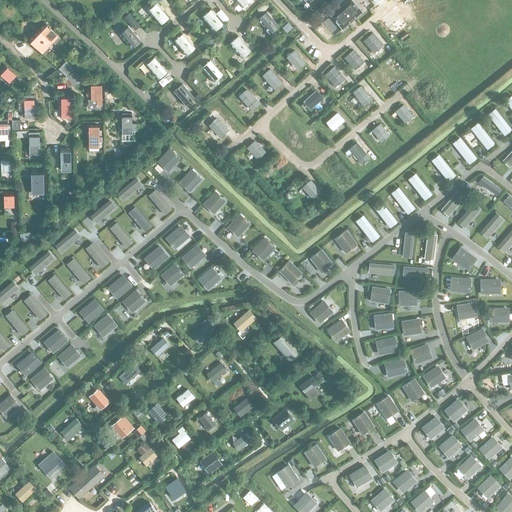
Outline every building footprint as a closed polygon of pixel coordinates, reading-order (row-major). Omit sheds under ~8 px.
[(351,0),(347,0),(330,15),(342,28),(362,11),(351,0)] [(168,17),(156,3),(152,7),(151,6),(147,10),(150,14),(151,13),(160,24),(168,17)] [(218,27),(222,23),(210,9),(202,16),(211,27),(210,27),(214,32),(218,28),(218,27)] [(273,30),(278,26),(266,12),(258,19),(267,29),(266,30),(270,34),(274,30),(273,30)] [(60,38),(46,24),(29,41),(41,52),(52,41),(55,44),(60,38)] [(140,41),(128,27),(124,31),(123,30),(119,33),(122,38),(123,37),(132,48),(140,41)] [(189,51),(194,47),(182,33),(174,40),(183,50),(182,51),(186,56),(190,52),(189,51)] [(382,44),(373,33),(364,40),(373,51),(382,44)] [(245,53),(250,50),(238,36),(230,43),(239,53),(238,54),(242,58),(246,54),(245,53)] [(305,63),(294,50),(286,56),(297,69),(305,63)] [(363,61),(353,50),(344,57),(354,68),(363,61)] [(158,78),(166,71),(154,57),(150,61),(149,60),(144,64),(148,68),(149,68),(158,78)] [(3,58),(0,61),(0,71),(11,81),(15,76),(18,79),(21,76),(3,58)] [(217,77),(222,73),(210,60),(202,66),(211,77),(210,78),(213,82),(218,78),(217,77)] [(66,75),(73,68),(66,61),(59,68),(66,75)] [(334,67),(325,74),(335,85),(343,78),(334,67)] [(274,89),(282,82),(270,69),(262,75),(274,89)] [(76,71),(67,76),(73,86),(82,81),(76,71)] [(90,105),(101,104),(100,82),(90,83),(90,105)] [(189,101),(194,97),(182,83),(174,90),(182,101),(185,106),(190,102),(189,101)] [(371,99),(361,86),(353,92),(364,105),(371,99)] [(239,96),(251,109),(259,102),(247,89),(239,96)] [(322,98),(316,90),(303,100),(310,108),(322,98)] [(24,117),(35,116),(34,94),(24,94),(24,117)] [(61,118),(71,118),(71,96),(60,96),(61,118)] [(412,116),(403,105),(395,111),(404,122),(412,116)] [(495,109),(488,114),(499,128),(502,133),(503,133),(504,134),(510,129),(495,109)] [(121,134),(132,134),(131,112),(121,112),(121,134)] [(343,120),(337,113),(326,122),(333,129),(343,120)] [(217,118),(209,125),(220,137),(228,130),(217,118)] [(477,123),(471,128),(482,142),(481,142),(485,147),(486,146),(487,148),(493,143),(477,123)] [(381,141),(389,134),(380,124),(372,130),(381,141)] [(89,147),(99,147),(98,125),(88,125),(89,147)] [(29,154),(40,153),(39,132),(28,132),(29,154)] [(459,138),(453,143),(464,156),(463,157),(467,161),(468,161),(469,162),(475,157),(459,138)] [(255,141),(247,147),(257,158),(264,151),(255,141)] [(349,149),(360,163),(368,157),(357,143),(349,149)] [(60,169),(70,168),(70,147),(60,147),(60,169)] [(168,148),(157,160),(168,170),(179,158),(168,148)] [(508,166),(511,162),(511,150),(502,160),(508,166)] [(0,157),(1,177),(11,176),(10,154),(0,154),(0,157)] [(438,155),(432,160),(443,173),(442,174),(446,178),(447,178),(448,179),(454,174),(438,155)] [(43,193),(42,168),(31,169),(31,186),(31,190),(38,189),(39,193),(43,193)] [(190,168),(179,181),(190,190),(201,178),(190,168)] [(415,173),(408,179),(419,192),(419,193),(423,197),(424,198),(430,193),(415,173)] [(483,175),(478,181),(497,194),(501,188),(483,175)] [(136,178),(116,194),(121,200),(141,184),(136,178)] [(310,180),(303,187),(312,197),(320,190),(310,180)] [(398,187),(391,192),(402,206),(405,211),(406,211),(407,212),(413,207),(398,187)] [(171,207),(154,189),(148,194),(164,213),(171,207)] [(4,213),(14,212),(13,190),(3,190),(4,213)] [(458,190),(442,209),(448,215),(464,196),(458,190)] [(215,191),(204,203),(210,208),(210,209),(214,213),(218,209),(218,208),(225,200),(215,191)] [(511,197),(509,194),(503,200),(511,207),(511,197)] [(109,200),(90,216),(95,222),(114,206),(109,200)] [(380,201),(374,206),(385,220),(384,220),(388,225),(390,226),(396,221),(380,201)] [(474,203),(458,221),(464,227),(480,209),(474,203)] [(151,225),(135,206),(129,211),(145,230),(151,225)] [(497,213),(481,231),(487,237),(503,219),(497,213)] [(239,214),(229,225),(235,231),(234,232),(238,236),(243,231),(242,231),(249,223),(239,214)] [(362,216),(356,221),(367,234),(366,235),(370,239),(371,239),(372,240),(378,235),(362,216)] [(132,241),(116,222),(110,227),(126,246),(132,241)] [(166,238),(174,247),(183,240),(183,241),(188,237),(184,232),(184,233),(179,227),(166,238)] [(511,229),(498,246),(504,252),(511,242),(511,229)] [(74,230),(55,246),(60,252),(80,236),(74,230)] [(349,247),(355,242),(346,230),(335,238),(341,247),(344,252),(349,248),(349,247)] [(414,233),(405,232),(402,255),(412,257),(414,233)] [(428,233),(425,257),(433,259),(436,234),(428,233)] [(264,238),(254,249),(260,255),(259,255),(263,259),(268,255),(267,254),(274,247),(264,238)] [(108,261),(92,242),(85,248),(101,267),(108,261)] [(167,255),(159,245),(150,253),(150,252),(145,256),(149,260),(154,266),(167,255)] [(182,257),(190,266),(199,259),(199,260),(204,256),(200,251),(200,252),(195,246),(182,257)] [(459,262),(468,268),(475,258),(462,248),(458,254),(457,254),(454,259),(458,262),(459,262)] [(324,267),(331,262),(321,249),(311,258),(317,266),(316,266),(320,271),(325,267),(324,267)] [(48,252),(29,268),(34,274),(53,258),(48,252)] [(89,277),(73,258),(66,264),(82,282),(89,277)] [(294,277),(300,271),(289,261),(279,270),(287,277),(286,278),(291,282),(295,278),(294,277)] [(394,265),(369,263),(369,272),(394,274),(394,265)] [(174,264),(162,274),(167,280),(171,285),(175,281),(183,274),(174,264)] [(403,274),(427,276),(428,268),(404,266),(403,274)] [(199,279),(207,288),(216,281),(216,282),(221,278),(217,273),(216,274),(211,268),(199,279)] [(70,293),(54,274),(48,280),(64,298),(70,293)] [(131,285),(123,275),(114,282),(109,286),(113,290),(118,296),(131,285)] [(458,290),(469,291),(470,278),(453,277),(453,284),(452,284),(452,290),(457,291),(458,290)] [(481,279),(481,292),(492,292),(492,293),(498,293),(498,287),(497,287),(497,279),(481,279)] [(0,303),(18,288),(13,282),(0,292),(0,303)] [(389,289),(374,287),(372,295),(371,301),(377,301),(387,302),(389,289)] [(135,290),(123,300),(129,306),(128,307),(132,312),(137,308),(136,307),(144,301),(135,290)] [(414,291),(399,291),(399,305),(409,304),(409,305),(415,305),(415,299),(414,299),(414,291)] [(46,313),(30,294),(24,300),(39,318),(46,313)] [(102,309),(94,299),(86,306),(85,306),(81,309),(84,314),(85,314),(90,319),(102,309)] [(319,322),(331,312),(326,306),(326,305),(322,301),(318,304),(318,305),(310,312),(319,322)] [(470,316),(470,317),(476,316),(475,310),(473,302),(458,305),(460,318),(470,316)] [(506,308),(489,308),(489,321),(501,321),(506,321),(506,315),(506,308)] [(255,317),(248,309),(233,323),(240,330),(245,325),(245,326),(255,317)] [(27,329),(12,310),(5,315),(21,334),(27,329)] [(381,327),(392,326),(390,313),(374,315),(375,323),(374,323),(375,329),(381,328),(381,327)] [(107,314),(95,324),(100,331),(104,336),(108,332),(108,331),(116,325),(107,314)] [(206,319),(202,322),(204,325),(192,335),(197,341),(214,328),(206,319)] [(414,333),(420,333),(419,326),(418,327),(417,319),(402,321),(404,334),(414,333)] [(345,327),(340,320),(327,329),(335,340),(344,334),(349,331),(345,326),(345,327)] [(481,328),(467,336),(471,343),(473,349),(479,346),(478,345),(488,340),(481,328)] [(67,339),(59,329),(50,337),(50,336),(45,340),(49,344),(54,350),(67,339)] [(9,344),(0,332),(0,345),(3,349),(9,344)] [(284,333),(276,340),(285,349),(282,351),(290,359),(300,350),(284,333)] [(386,351),(397,349),(394,336),(378,340),(380,348),(379,348),(380,353),(386,352),(386,351)] [(163,338),(150,349),(157,355),(162,351),(169,345),(163,338)] [(425,359),(431,357),(429,352),(428,352),(425,344),(411,349),(415,362),(425,359)] [(71,345),(59,355),(64,361),(64,362),(68,366),(72,362),(80,355),(71,345)] [(40,362),(31,352),(23,360),(22,359),(18,363),(22,367),(27,373),(40,362)] [(395,375),(406,371),(402,359),(386,364),(389,371),(388,372),(390,377),(395,375)] [(207,373),(212,381),(218,376),(218,377),(227,370),(221,362),(207,373)] [(132,364),(118,377),(124,384),(139,371),(132,364)] [(439,380),(439,381),(445,378),(441,372),(441,373),(436,366),(423,375),(431,386),(439,380)] [(44,368),(32,378),(37,384),(36,385),(40,389),(45,385),(44,385),(52,378),(44,368)] [(309,388),(310,389),(318,383),(313,376),(300,386),(305,392),(309,388)] [(408,394),(407,395),(411,400),(416,396),(415,396),(422,391),(414,378),(402,386),(408,394)] [(97,388),(88,396),(96,404),(94,406),(97,410),(107,400),(97,388)] [(188,389),(177,398),(183,406),(194,397),(188,389)] [(10,395),(0,403),(0,407),(3,412),(7,417),(11,413),(11,412),(19,406),(10,395)] [(382,412),(385,417),(390,414),(390,413),(397,409),(388,396),(377,403),(382,412)] [(240,416),(252,406),(246,397),(233,407),(240,416)] [(461,413),(462,414),(466,410),(462,405),(462,406),(457,399),(445,409),(453,420),(461,413)] [(158,421),(166,415),(157,404),(149,411),(158,421)] [(293,419),(285,409),(273,419),(281,429),(293,419)] [(215,422),(207,412),(199,418),(208,429),(215,422)] [(358,428),(361,433),(366,430),(366,429),(373,425),(364,412),(353,420),(358,428)] [(123,415),(110,425),(116,432),(117,431),(121,436),(132,427),(123,415)] [(431,438),(436,434),(435,434),(443,427),(435,417),(423,426),(428,433),(427,433),(431,438)] [(83,425),(76,418),(60,431),(67,439),(83,425)] [(478,433),(478,434),(483,430),(479,425),(478,426),(473,419),(461,429),(470,439),(478,433)] [(172,439),(179,447),(189,438),(180,427),(177,430),(180,433),(172,439)] [(334,444),(333,444),(337,450),(342,446),(348,441),(340,428),(328,436),(334,444)] [(238,449),(250,440),(245,433),(240,437),(233,443),(238,449)] [(452,435),(440,445),(445,451),(445,452),(449,456),(453,452),(461,445),(452,435)] [(496,451),(497,452),(501,447),(497,443),(491,437),(480,448),(489,458),(496,451)] [(150,448),(145,443),(138,450),(142,454),(139,457),(146,465),(156,455),(150,448)] [(310,460),(310,461),(313,466),(318,462),(324,457),(316,444),(305,452),(310,460)] [(38,463),(52,451),(46,445),(32,457),(38,463)] [(393,458),(388,451),(375,459),(382,471),(391,465),(391,466),(396,462),(393,457),(393,458)] [(201,461),(208,471),(219,463),(212,453),(201,461)] [(67,468),(54,454),(42,466),(54,480),(67,468)] [(470,456),(459,466),(465,472),(464,473),(469,477),(473,473),(472,472),(480,465),(470,456)] [(511,474),(511,457),(500,468),(509,478),(511,474)] [(84,474),(93,484),(103,474),(95,465),(84,474)] [(298,478),(294,473),(288,465),(277,472),(286,485),(292,481),(293,481),(298,478)] [(357,486),(363,483),(362,483),(371,477),(364,466),(351,474),(355,481),(354,481),(357,486)] [(411,477),(406,471),(394,480),(402,491),(410,484),(411,485),(415,481),(411,476),(411,477)] [(69,488),(78,497),(93,484),(84,474),(69,488)] [(490,475),(479,486),(484,492),(488,497),(492,492),(499,485),(490,475)] [(178,480),(173,483),(174,484),(167,489),(172,496),(180,490),(182,493),(186,490),(178,480)] [(16,494),(22,501),(33,491),(36,494),(39,492),(29,481),(22,487),(23,487),(16,494)] [(384,489),(372,499),(377,505),(377,506),(381,510),(385,506),(393,499),(384,489)] [(428,497),(423,491),(411,501),(420,511),(428,505),(433,501),(429,497),(428,497)] [(311,499),(305,493),(294,505),(301,511),(306,511),(311,507),(312,507),(316,503),(312,499),(311,499)] [(511,497),(507,493),(497,505),(503,510),(503,511),(504,511),(509,511),(511,510),(511,508),(511,497)] [(156,511),(149,501),(137,510),(137,511),(156,511)]
